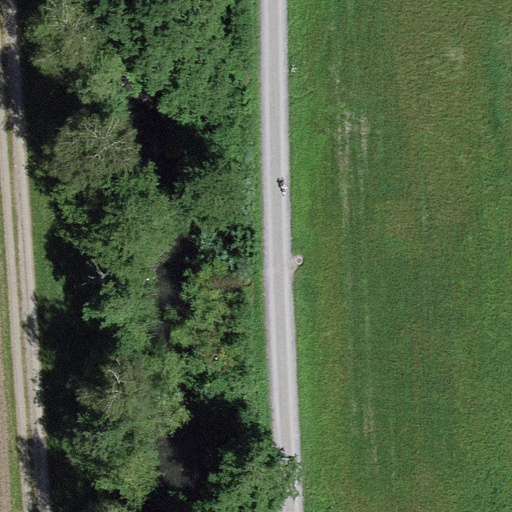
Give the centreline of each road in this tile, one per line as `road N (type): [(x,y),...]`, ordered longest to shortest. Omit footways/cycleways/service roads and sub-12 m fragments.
road 1 (track): [(2,0),(38,511)]
road 2 (track): [(290,511),(275,0)]
